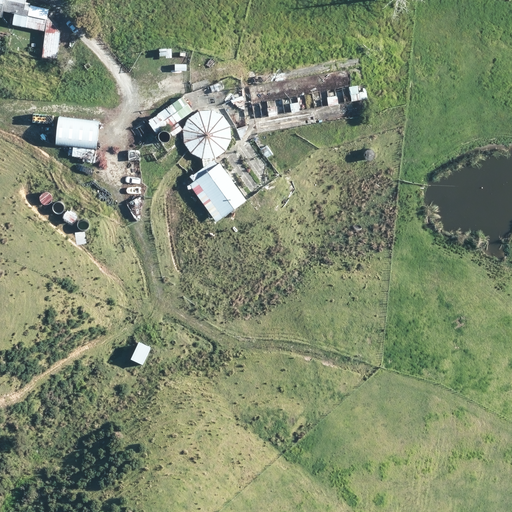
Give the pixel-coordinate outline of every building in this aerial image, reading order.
[(0,0),(0,14),(5,15),(5,11),(28,15),(30,3),(27,2),(27,0),(0,0)] [(51,9),(31,5),(29,16),(49,20),(51,9)] [(13,25),(45,31),(41,58),(54,60),(59,32),(52,21),(15,15),(13,25)] [(9,42),(0,40),(0,50),(8,51),(9,42)] [(174,47),(160,46),(159,55),(166,56),(166,59),(173,59),(174,47)] [(366,83),(349,85),(351,100),(368,98),(366,83)] [(206,157),(207,157),(208,157),(210,157),(212,157),(214,156),(216,156),(218,155),(220,154),(222,153),(224,151),(225,150),(227,148),(228,146),(229,144),(230,142),(231,140),(232,138),(232,136),(232,134),(232,132),(232,130),(232,127),(232,125),(231,123),(230,121),(229,119),(228,117),(226,116),(225,114),(223,113),(221,111),(219,110),(217,109),(215,108),(213,108),(211,107),(209,107),(207,107),(205,107),(202,108),(200,108),(198,109),(196,110),(194,111),(193,112),(191,114),(189,115),(188,117),(187,119),(185,120),(185,122),(184,124),(183,127),(183,129),(183,131),(183,133),(183,135),(183,137),(184,140),(184,142),(185,144),(186,146),(188,147),(189,149),(190,151),(192,152),(194,153),(196,154),(198,155),(200,156),(202,157),(204,157),(206,157)] [(181,130),(167,108),(147,120),(162,143),(181,130)] [(71,158),(92,159),(93,146),(98,147),(100,120),(58,117),(56,144),(72,146),(71,158)] [(115,140),(102,140),(101,168),(113,169),(115,140)] [(141,151),(127,150),(126,160),(141,160),(141,151)] [(216,159),(195,176),(197,179),(189,185),(218,222),(247,199),(216,159)] [(152,346),(140,341),(131,359),(143,365),(152,346)]
